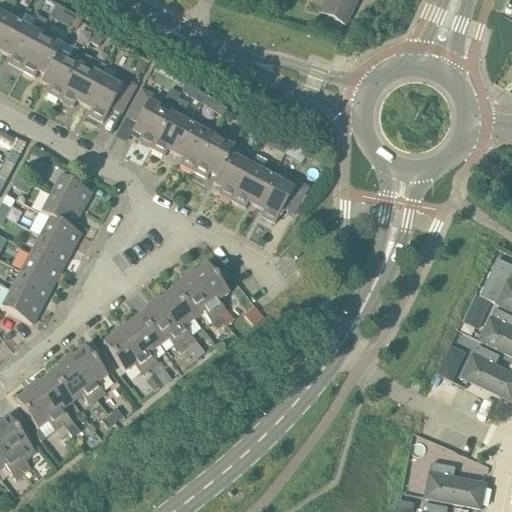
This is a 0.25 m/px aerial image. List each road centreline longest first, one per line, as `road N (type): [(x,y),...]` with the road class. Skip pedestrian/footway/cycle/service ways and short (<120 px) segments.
road 1 (tertiary): [(362,102),(216,48),(127,0)]
road 2 (tertiary): [(171,511),(245,454),(339,347)]
road 3 (residential): [(339,347),(436,418),(511,450)]
road 4 (tertiary): [(339,347),(396,228),(401,169)]
road 5 (residential): [(141,210),(130,179),(0,112)]
road 6 (residential): [(86,312),(195,231)]
